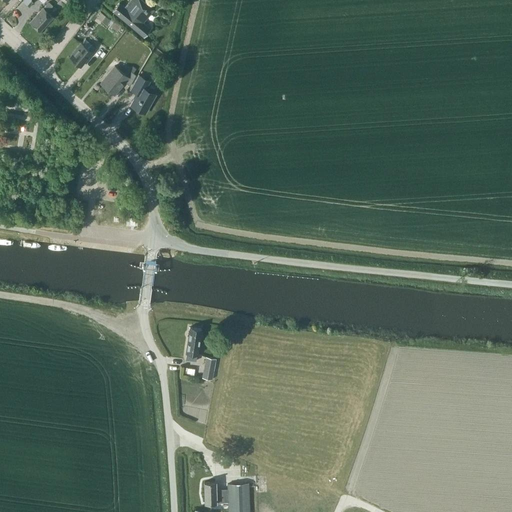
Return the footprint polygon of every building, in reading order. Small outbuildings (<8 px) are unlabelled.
[(153,9),(142,0),(129,0),(124,7),(119,3),(120,3),(119,2),(112,11),(143,37),(151,28),(150,28),(143,22),(153,9)] [(49,2),(30,22),(40,31),(53,17),(47,11),(53,5),(49,2)] [(106,25),(110,20),(101,12),(97,17),(106,25)] [(116,31),(121,25),(113,19),(108,24),(116,31)] [(85,37),(69,57),(80,66),(92,52),(88,48),(92,43),(85,37)] [(111,73),(102,84),(114,94),(125,81),(130,85),(136,75),(133,72),(129,70),(125,75),(114,66),(109,72),(111,73)] [(136,92),(135,94),(135,98),(131,105),(144,112),(155,94),(145,89),(149,81),(139,75),(131,89),(136,92)] [(197,354),(201,328),(190,326),(186,352),(187,352),(186,359),(196,361),(196,354),(197,354)] [(205,356),(201,377),(212,379),(216,359),(205,356)] [(204,482),(204,503),(228,502),(228,511),(249,511),(248,483),(227,484),(227,489),(216,489),(215,482),(204,482)]
